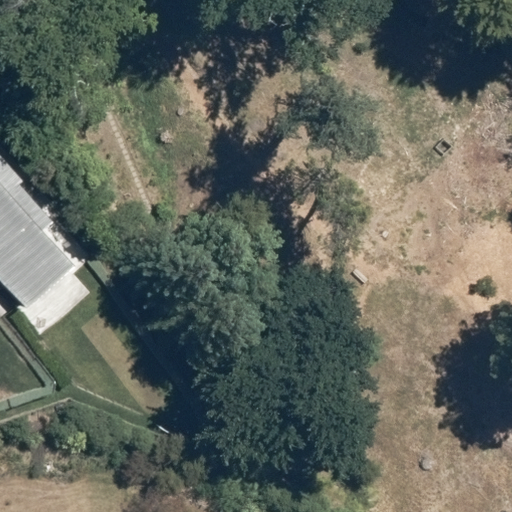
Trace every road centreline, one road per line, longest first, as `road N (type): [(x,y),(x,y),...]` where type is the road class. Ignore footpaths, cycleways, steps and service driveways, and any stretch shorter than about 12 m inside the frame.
road 1 (track): [(511,235),(499,264),(383,237),(189,51),(169,0)]
road 2 (track): [(237,413),(89,147),(55,70),(56,0)]
road 3 (track): [(468,0),(476,99),(511,221)]
